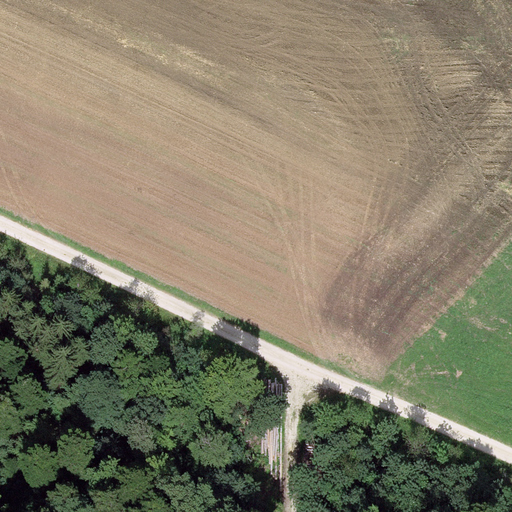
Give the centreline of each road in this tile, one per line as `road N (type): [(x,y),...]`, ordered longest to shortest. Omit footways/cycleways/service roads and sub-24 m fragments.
road 1 (track): [(511,458),(299,370),(0,226)]
road 2 (track): [(299,370),(291,511)]
